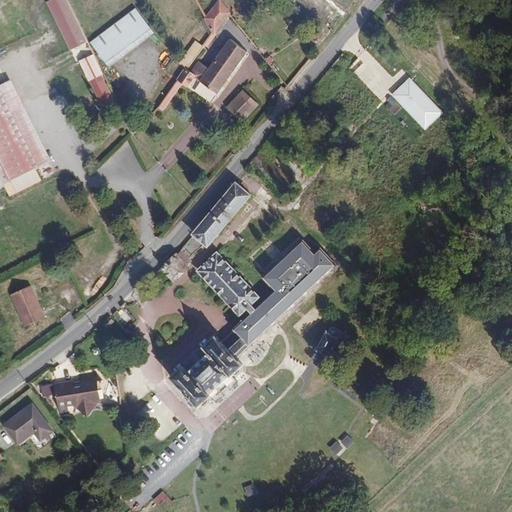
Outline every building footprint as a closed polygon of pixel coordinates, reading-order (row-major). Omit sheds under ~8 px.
[(72,48),(79,45),(56,0),(53,0),(49,3),(72,48)] [(56,0),(79,45),(86,42),(80,29),(65,0),(56,0)] [(222,1),(205,18),(213,37),(234,13),(222,1)] [(136,9),(90,44),(105,64),(151,30),(136,9)] [(224,38),(199,65),(209,74),(234,47),(224,38)] [(196,41),(181,63),(189,68),(204,47),(196,41)] [(185,73),(156,105),(162,110),(184,84),(188,88),(196,80),(216,98),(251,58),(235,45),(234,47),(209,74),(199,65),(190,76),(185,73)] [(103,75),(90,81),(99,100),(111,95),(103,75)] [(0,118),(19,109),(6,82),(0,85),(0,118)] [(184,84),(162,110),(166,114),(188,88),(184,84)] [(242,92),(226,109),(240,123),(256,105),(242,92)] [(0,160),(9,180),(15,192),(32,184),(27,173),(46,163),(42,155),(19,109),(0,118),(0,160)] [(281,159),(270,148),(249,173),(252,177),(278,202),(287,190),(269,174),(281,159)] [(9,180),(0,160),(0,181),(1,184),(9,180)] [(237,180),(192,233),(194,234),(206,243),(209,244),(252,193),(244,186),(237,180)] [(206,243),(194,234),(180,252),(188,262),(206,243)] [(252,312),(236,327),(251,343),(336,263),(321,247),(317,251),(305,238),(265,276),(277,289),(257,308),(252,312)] [(281,253),(271,243),(269,245),(266,248),(270,252),(276,258),(281,253)] [(240,315),(248,307),(253,303),(260,296),(218,250),(197,269),(234,309),(240,315)] [(179,251),(158,270),(164,276),(166,273),(171,280),(190,263),(188,262),(180,252),(179,251)] [(33,288),(15,297),(29,328),(49,319),(41,300),(39,301),(33,288)] [(253,303),(248,307),(252,312),(257,308),(253,303)] [(115,325),(110,318),(98,328),(103,334),(115,325)] [(329,329),(327,328),(317,349),(322,352),(331,356),(340,337),(337,334),(340,331),(338,328),(335,325),(331,327),(329,329)] [(251,343),(236,327),(230,333),(221,341),(236,357),(251,343)] [(227,347),(221,341),(215,334),(199,348),(205,354),(183,373),(179,368),(164,381),(193,412),(197,409),(200,412),(214,400),(211,396),(227,381),(230,384),(243,373),(240,369),(244,366),(240,363),(236,357),(227,347)] [(121,338),(115,344),(118,348),(124,341),(121,338)] [(261,342),(252,352),(258,358),(267,348),(261,342)] [(256,359),(251,354),(246,359),(251,364),(256,359)] [(70,384),(57,386),(61,416),(69,416),(68,405),(79,404),(79,408),(89,416),(97,405),(96,401),(99,401),(96,374),(81,375),(82,383),(70,384)] [(43,395),(57,394),(55,383),(41,384),(43,395)] [(33,403),(6,424),(20,442),(36,429),(43,438),(54,429),(33,403)] [(345,439),(342,442),(350,448),(356,440),(348,434),(345,439)] [(343,446),(336,441),(330,448),(337,453),(343,446)] [(257,493),(253,483),(244,486),(247,496),(257,493)] [(174,500),(163,490),(154,500),(159,504),(164,499),(170,504),(174,500)]
